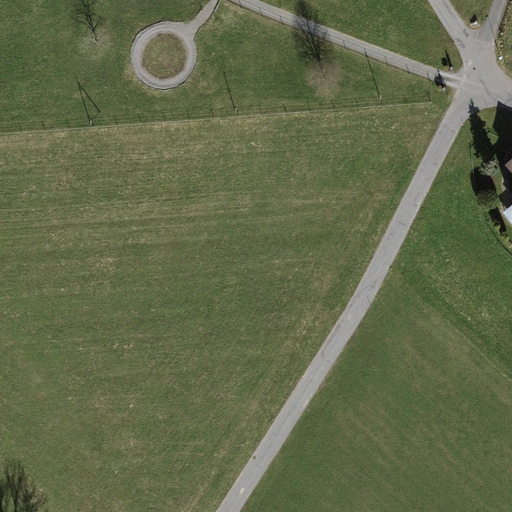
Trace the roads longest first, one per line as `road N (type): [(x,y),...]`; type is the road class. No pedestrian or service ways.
road 1 (unclassified): [(227,511),(336,341),(476,82)]
road 2 (track): [(245,0),(279,19),(476,82)]
